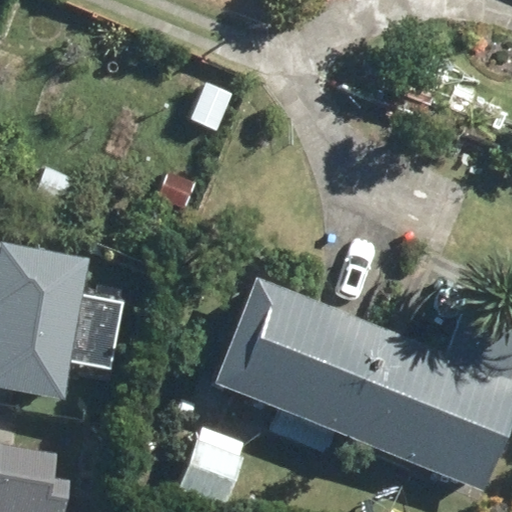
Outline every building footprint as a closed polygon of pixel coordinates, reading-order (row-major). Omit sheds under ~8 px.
[(227,93),(191,82),(176,131),(211,142),(227,93)] [(84,186),(27,162),(11,199),(68,223),(84,186)] [(16,228),(0,226),(0,400),(74,410),(92,272),(12,262),(16,228)] [(258,280),(215,387),(289,417),(283,431),(334,452),(340,437),(491,497),(511,445),(511,348),(466,330),(455,358),(258,280)] [(248,439),(199,422),(174,492),(224,509),(248,439)] [(0,511),(60,511),(66,482),(48,479),(52,454),(0,444),(0,511)]
